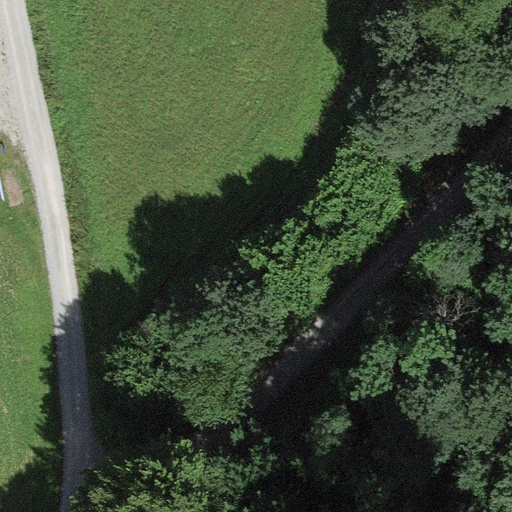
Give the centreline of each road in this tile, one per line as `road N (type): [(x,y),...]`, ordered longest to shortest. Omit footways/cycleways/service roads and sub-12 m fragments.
road 1 (track): [(117,511),(253,411),(511,138)]
road 2 (track): [(95,511),(14,0)]
